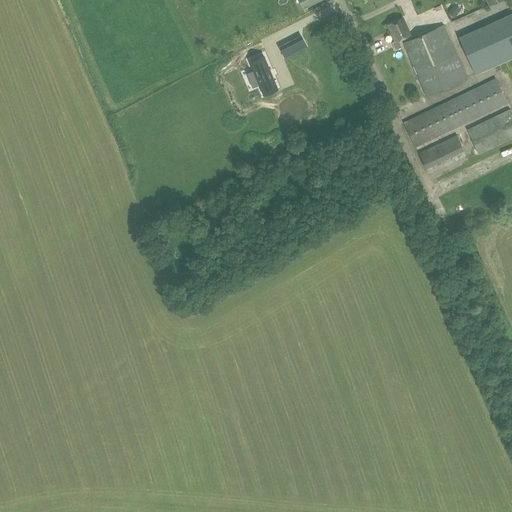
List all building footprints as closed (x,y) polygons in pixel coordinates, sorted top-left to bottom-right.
[(193,0),(200,13),(208,8),(203,0),(193,0)] [(294,0),(257,0),(247,4),(254,20),(296,3),(294,0)] [(298,0),(303,9),(320,0),(298,0)] [(459,4),(452,11),(458,17),(465,10),(459,4)] [(511,7),(463,31),(478,68),(511,52),(511,7)] [(257,51),(239,9),(216,19),(235,61),(257,51)] [(288,13),(287,10),(278,13),(281,25),(305,17),(302,9),(288,13)] [(396,41),(399,39),(410,34),(403,18),(388,24),(396,41)] [(426,95),(467,78),(444,25),(404,41),(426,95)] [(279,49),(283,58),(295,52),(290,43),(279,49)] [(380,54),(385,52),(382,44),(377,46),(380,54)] [(276,88),(263,58),(252,63),(265,92),(276,88)] [(415,142),(510,104),(500,78),(405,116),(415,142)] [(473,138),(479,150),(511,134),(511,110),(511,107),(467,127),(472,138),(473,138)] [(425,164),(464,148),(458,134),(419,151),(425,164)] [(475,171),(485,165),(482,159),(471,164),(475,171)]
